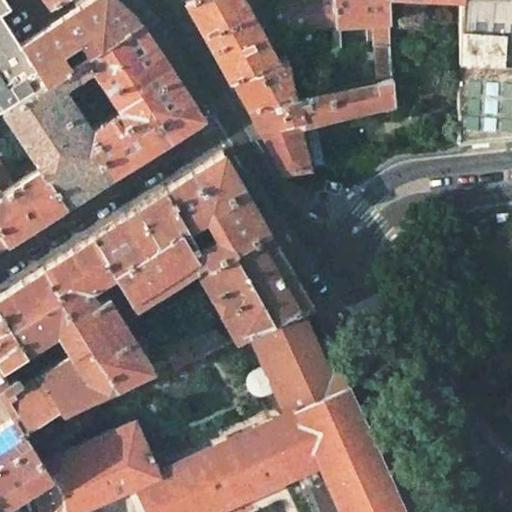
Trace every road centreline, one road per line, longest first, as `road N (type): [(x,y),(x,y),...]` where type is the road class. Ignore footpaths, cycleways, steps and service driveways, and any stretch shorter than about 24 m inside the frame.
road 1 (residential): [(511,483),(400,369),(336,280)]
road 2 (residential): [(0,263),(225,119)]
road 3 (residential): [(511,154),(424,163),(389,180),(358,206),(342,237),(336,280)]
road 4 (residential): [(336,280),(376,222),(400,207),(511,191)]
road 5 (residential): [(225,119),(336,280)]
road 6 (residential): [(151,0),(225,119)]
